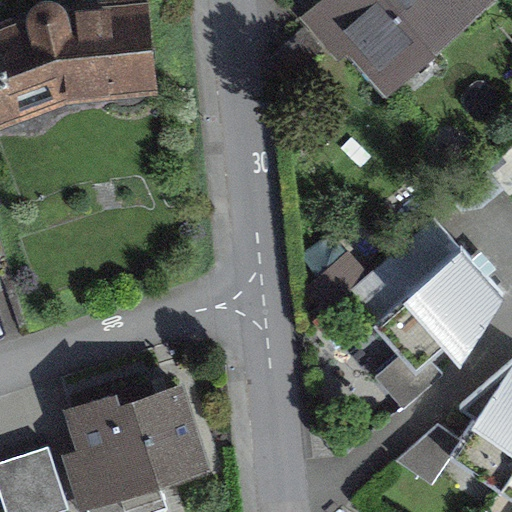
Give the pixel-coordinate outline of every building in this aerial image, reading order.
[(24,0),(0,13),(0,53),(9,118),(70,83),(161,70),(158,0),(24,0)] [(316,0),(315,2),(395,89),(492,0),(316,0)] [(370,295),(423,352),(456,321),(477,343),(511,278),(511,277),(442,201),(384,254),(398,269),(370,295)] [(511,364),(407,456),(489,510),(511,474),(511,364)] [(68,414),(98,511),(146,511),(164,507),(155,478),(197,465),(174,394),(121,411),(117,398),(68,414)] [(48,444),(0,460),(0,482),(10,511),(50,511),(69,506),(48,444)] [(511,511),(511,474),(489,510),(492,511),(511,511)]
